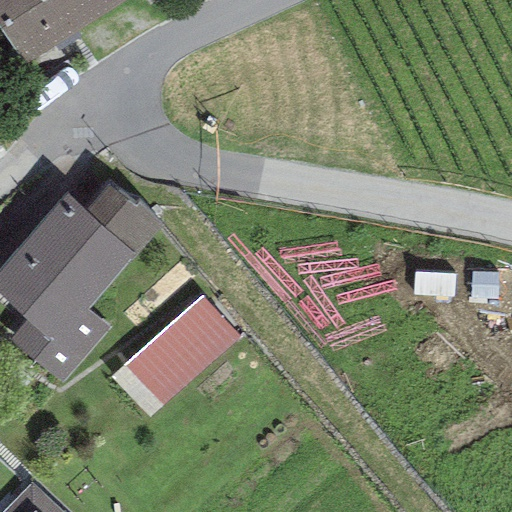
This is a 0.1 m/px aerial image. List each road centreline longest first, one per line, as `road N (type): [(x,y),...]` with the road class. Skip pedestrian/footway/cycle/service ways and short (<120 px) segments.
road 1 (residential): [(124,73),(119,97),(126,119),(142,139),(176,155),(406,193),(511,225)]
road 2 (residential): [(124,73),(0,173)]
road 3 (residential): [(237,0),(140,53),(124,73)]
